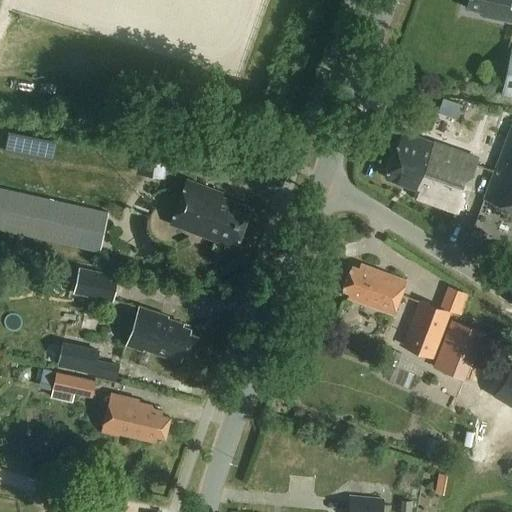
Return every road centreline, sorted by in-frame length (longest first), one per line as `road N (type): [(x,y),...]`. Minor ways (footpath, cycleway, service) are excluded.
road 1 (tertiary): [(207,511),(324,179)]
road 2 (unclassified): [(511,296),(324,179)]
road 3 (tertiary): [(324,179),(386,0)]
road 4 (track): [(0,477),(139,511)]
